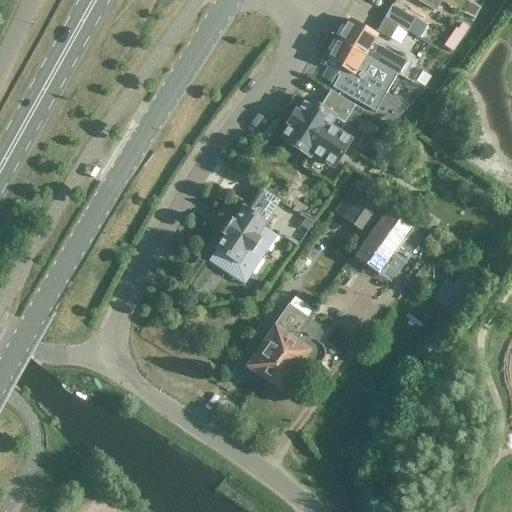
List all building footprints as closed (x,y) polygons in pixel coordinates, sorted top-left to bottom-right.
[(397,0),(414,0),(434,12),(435,11),(440,2),(437,0),(391,0),(396,2),(397,0)] [(383,18),(402,29),(408,32),(416,19),(391,5),(383,18)] [(402,29),(383,18),(375,31),(388,39),(389,38),(395,42),(402,29)] [(338,40),(390,70),(398,75),(399,74),(409,80),(413,71),(391,58),(392,57),(372,45),(377,35),(350,19),(338,40)] [(390,70),(338,40),(326,60),(340,68),(335,75),(339,77),(333,88),(374,112),(380,102),(377,91),(390,70)] [(294,111),(286,124),(288,125),(279,139),(308,157),(311,153),(333,167),(350,140),(328,126),(333,118),(343,124),(355,105),(329,90),(325,97),(319,107),(305,98),(296,112),(294,111)] [(259,188),(258,189),(246,208),(242,206),(233,221),(230,219),(221,233),(223,235),(214,249),(215,250),(208,261),(244,284),(276,235),(263,227),(267,222),(266,222),(279,202),(259,188)] [(333,212),(363,233),(379,210),(349,189),(333,212)] [(386,210),(353,257),(377,274),(379,270),(391,279),(393,279),(423,236),(410,227),(386,210)] [(463,264),(453,282),(445,277),(433,297),(453,309),(476,272),(463,264)] [(245,367),(263,379),(306,317),(288,305),(245,367)] [(325,330),(306,317),(263,379),(281,392),(298,367),(305,372),(310,371),(315,369),(324,358),(324,351),(322,345),(316,342),(325,330)]
